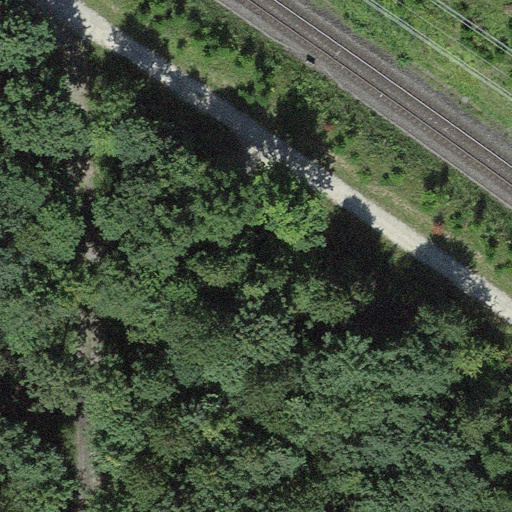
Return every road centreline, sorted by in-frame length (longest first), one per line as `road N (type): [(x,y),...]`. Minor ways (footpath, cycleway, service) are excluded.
road 1 (track): [(52,0),(511,312)]
road 2 (track): [(98,31),(99,511)]
